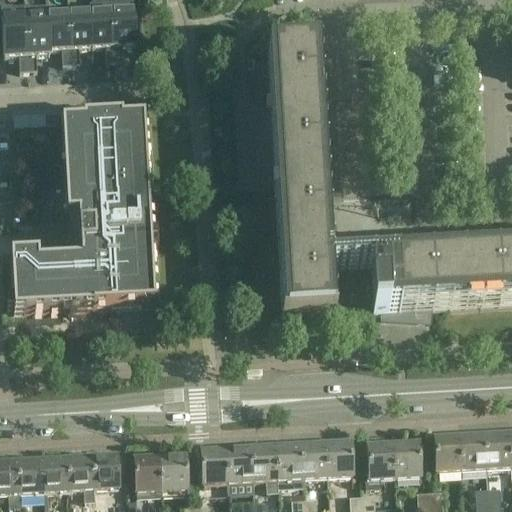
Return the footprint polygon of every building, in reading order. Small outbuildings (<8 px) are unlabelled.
[(132,6),(110,7),(114,69),(122,69),(121,53),(135,52),(132,6)] [(110,7),(88,9),(89,19),(91,55),(104,54),(105,70),(114,69),(110,7)] [(45,11),(24,12),(28,78),(36,78),(35,62),(49,61),(49,57),(46,21),(45,11)] [(24,12),(0,13),(0,18),(3,64),(18,63),(19,79),(28,78),(24,12)] [(89,19),(68,20),(71,72),(79,71),(78,55),(91,55),(89,19)] [(68,20),(46,21),(49,57),(61,56),(62,72),(71,72),(68,20)] [(317,54),(265,57),(268,109),(269,109),(269,111),(274,191),(281,324),(281,325),(296,324),(309,324),(333,322),(372,320),(379,320),(384,319),(384,324),(414,322),(413,318),(431,317),(432,317),(448,316),(511,312),(511,260),(419,266),(396,267),(371,268),(370,268),(370,275),(331,278),(331,271),(332,271),(328,204),(318,54),(317,54)] [(29,262),(10,263),(13,320),(153,313),(142,113),(114,115),(89,116),(60,118),(66,223),(77,222),(78,234),(66,235),(67,244),(68,268),(64,268),(38,270),(37,262),(29,262)] [(508,440),(483,442),(485,477),(510,475),(508,440)] [(459,443),(461,478),(485,477),(483,442),(459,443)] [(435,479),(461,478),(459,443),(433,444),(435,479)] [(349,449),(325,451),(326,485),(351,484),(349,449)] [(392,451),(394,486),(419,484),(417,449),(392,451)] [(325,451),(300,452),(302,487),(326,485),(325,451)] [(379,487),(394,486),(392,451),(366,452),(368,486),(363,486),(364,495),(379,494),(379,487)] [(300,452),(275,453),(277,488),(302,487),(300,452)] [(275,453),(250,455),(252,490),(277,488),(275,453)] [(225,456),(227,491),(252,490),(250,455),(225,456)] [(202,492),(227,491),(225,456),(200,458),(202,492)] [(116,462),(90,464),(92,497),(118,496),(116,462)] [(159,464),(160,503),(184,502),(184,498),(186,498),(184,463),(159,464)] [(66,465),(68,498),(92,497),(90,464),(66,465)] [(160,503),(159,464),(133,466),(135,500),(136,505),(160,503)] [(46,500),(68,498),(66,465),(41,467),(43,500),(46,500)] [(41,467),(16,468),(18,501),(43,500),(41,467)] [(16,468),(0,469),(0,502),(7,502),(7,511),(18,511),(18,501),(16,468)] [(486,511),(486,496),(474,497),(474,511),(486,511)] [(499,511),(498,496),(486,496),(486,511),(499,511)] [(440,511),(440,499),(429,500),(429,511),(440,511)] [(417,511),(429,511),(429,500),(416,500),(417,511)] [(373,511),(372,503),(361,504),(361,511),(373,511)]
